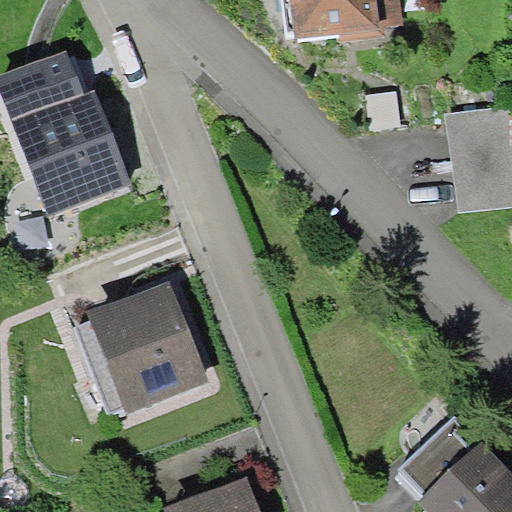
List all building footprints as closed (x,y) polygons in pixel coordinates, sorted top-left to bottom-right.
[(383,0),(299,0),(307,54),(389,42),(383,0)] [(114,105),(31,133),(62,224),(145,196),(114,105)] [(511,114),(443,122),(454,216),(511,209),(511,114)] [(182,293),(97,324),(134,424),(219,393),(182,293)] [(2,357),(0,357),(0,431),(12,430),(2,357)] [(511,511),(511,476),(492,456),(436,511),(511,511)] [(258,511),(249,489),(191,511),(258,511)]
